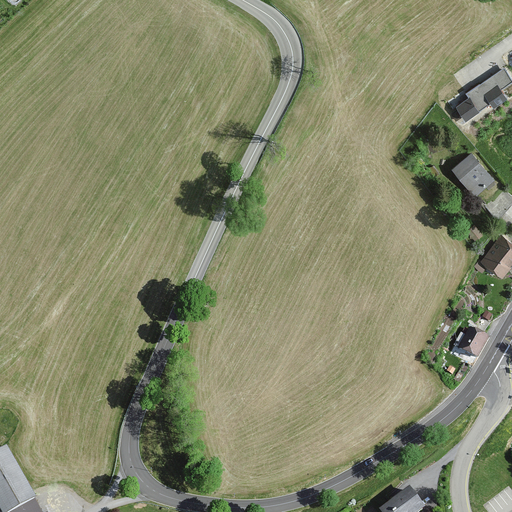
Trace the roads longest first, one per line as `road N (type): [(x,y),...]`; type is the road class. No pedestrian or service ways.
road 1 (secondary): [(132,465),(129,437),(148,386),(293,69),(292,46),(278,23),(241,0)]
road 2 (secondary): [(490,362),(443,419),(325,489),(260,507),(157,492)]
road 3 (residential): [(490,362),(504,393),(460,471),(461,511)]
